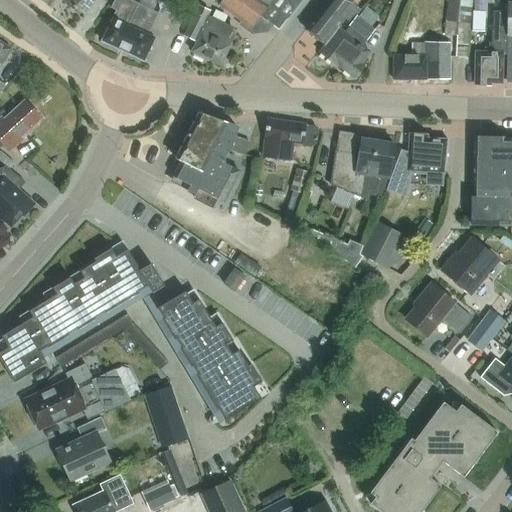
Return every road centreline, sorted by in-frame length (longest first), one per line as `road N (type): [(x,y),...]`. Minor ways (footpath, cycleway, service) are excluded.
road 1 (residential): [(511,424),(376,315),(445,228),(462,108)]
road 2 (unclassified): [(0,286),(89,185),(123,91)]
road 3 (tertiary): [(462,108),(245,100)]
road 4 (tertiary): [(123,91),(0,2)]
road 5 (tertiary): [(245,100),(123,91)]
road 6 (unclassified): [(245,100),(314,0)]
